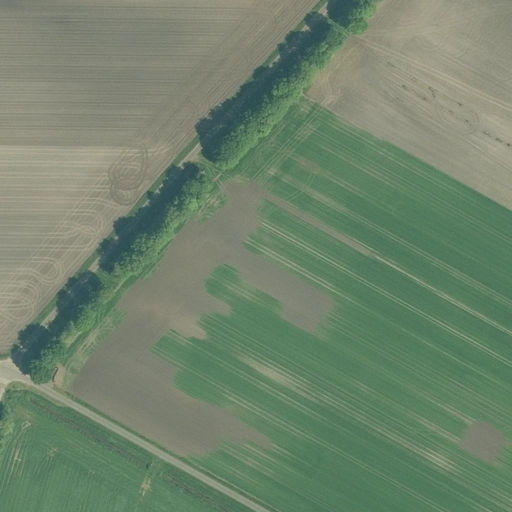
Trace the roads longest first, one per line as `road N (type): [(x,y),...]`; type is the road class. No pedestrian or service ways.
road 1 (track): [(334,0),(5,367)]
road 2 (residential): [(5,367),(263,511)]
